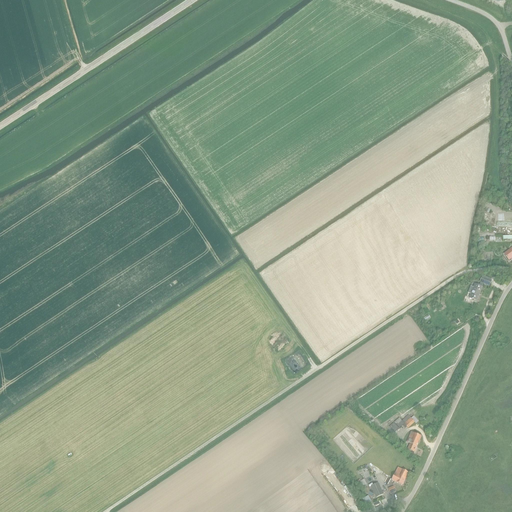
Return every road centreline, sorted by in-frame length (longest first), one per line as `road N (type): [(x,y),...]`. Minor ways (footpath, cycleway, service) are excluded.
road 1 (track): [(104,511),(463,272),(511,270)]
road 2 (unclassified): [(399,511),(511,283)]
road 3 (tertiary): [(0,126),(192,0)]
